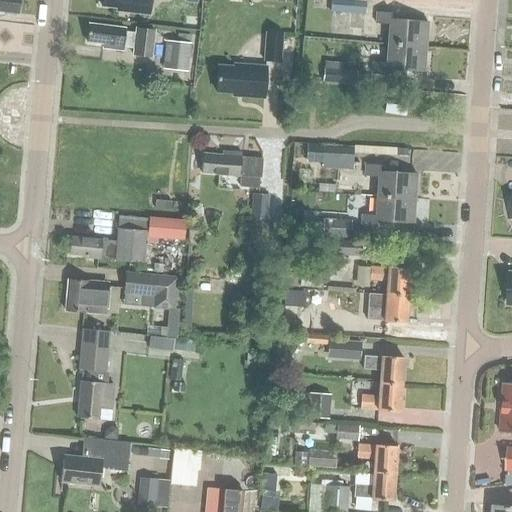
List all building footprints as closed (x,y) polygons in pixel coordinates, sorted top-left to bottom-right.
[(17,14),(18,0),(0,0),(0,14),(2,15),(3,12),(17,14)] [(101,0),(101,6),(117,8),(117,11),(149,14),(150,0),(101,0)] [(363,14),(364,2),(336,0),(330,0),(329,11),(363,14)] [(425,47),(425,46),(427,22),(391,19),(391,12),(377,11),(376,23),(389,24),(388,44),(425,47)] [(125,32),(125,29),(89,25),(88,42),(103,44),(102,49),(122,51),(122,47),(134,49),(133,55),(151,58),(155,32),(136,29),(136,33),(125,32)] [(265,32),(263,61),(280,62),(282,33),(265,32)] [(163,69),(187,72),(190,43),(165,41),(163,69)] [(423,72),(425,47),(388,44),(386,63),(373,62),(372,74),(386,75),(387,70),(423,72)] [(218,66),(216,92),(242,94),(242,96),(264,98),(266,67),(234,65),(234,67),(218,66)] [(323,69),(322,81),(356,84),(357,72),(323,69)] [(308,101),(318,102),(318,91),(308,90),(308,101)] [(353,149),(323,148),(322,160),(352,162),(353,149)] [(261,178),(263,159),(240,156),(241,153),(222,151),(221,155),(203,153),(201,173),(240,176),(239,187),(260,188),(261,178)] [(304,163),(303,181),(313,181),(314,163),(304,163)] [(378,178),(377,196),(414,198),(415,177),(415,173),(379,171),(379,166),(365,165),(364,177),(378,178)] [(250,218),(266,219),(268,195),(251,194),(250,218)] [(377,196),(377,197),(375,216),(361,215),(360,227),(376,228),(376,221),(412,224),(414,198),(377,196)] [(170,219),(169,235),(184,236),(185,220),(170,219)] [(322,236),(350,238),(351,222),(323,220),(322,236)] [(86,258),(143,262),(146,231),(116,229),(115,241),(70,238),(69,254),(86,256),(86,258)] [(329,252),(358,254),(359,241),(330,239),(329,252)] [(153,272),(163,273),(177,274),(178,254),(164,253),(163,265),(153,264),(153,272)] [(319,288),(321,270),(300,268),(299,286),(319,288)] [(371,268),(370,281),(387,282),(386,294),(386,296),(407,297),(407,296),(408,269),(388,268),(388,269),(371,268)] [(152,308),(174,310),(177,277),(125,273),(123,294),(153,296),(152,308)] [(64,311),(100,314),(102,283),(67,280),(64,311)] [(284,290),(283,306),(303,308),(304,292),(284,290)] [(368,308),(367,320),(384,321),(384,322),(405,324),(407,297),(386,296),(369,294),(368,308)] [(311,318),(328,319),(329,298),(312,297),(311,318)] [(243,304),(241,335),(263,336),(264,305),(243,304)] [(167,310),(165,338),(175,338),(177,311),(167,310)] [(109,323),(108,331),(116,332),(117,324),(109,323)] [(108,331),(81,328),(77,369),(84,370),(104,372),(108,331)] [(281,359),(289,364),(305,341),(297,335),(294,340),(288,336),(281,346),(287,350),(281,359)] [(305,343),(326,345),(327,336),(306,335),(305,343)] [(147,348),(171,351),(171,350),(193,353),(194,342),(172,339),(148,336),(147,348)] [(327,358),(359,361),(361,342),(328,340),(327,358)] [(261,366),(262,354),(246,353),(245,365),(261,366)] [(380,371),(379,383),(400,385),(402,357),(381,356),(381,357),(364,356),(363,370),(380,371)] [(181,369),(182,361),(172,359),(171,367),(181,369)] [(275,372),(283,372),(283,362),(275,362),(275,372)] [(83,382),(80,381),(77,416),(110,419),(113,384),(106,384),(107,376),(104,372),(84,370),(83,382)] [(173,392),(183,393),(184,384),(174,383),(173,392)] [(400,385),(379,383),(378,397),(361,396),(361,409),(378,410),(377,411),(398,413),(400,385)] [(499,432),(511,432),(511,383),(502,383),(499,432)] [(309,394),(307,418),(328,420),(329,396),(309,394)] [(336,440),(346,440),(358,441),(359,426),(336,425),(336,440)] [(115,441),(116,429),(109,428),(104,432),(103,439),(115,441)] [(277,430),(267,429),(266,437),(276,438),(277,430)] [(91,459),(63,456),(60,482),(97,486),(99,469),(126,472),(129,443),(93,439),(91,459)] [(374,460),(373,472),(394,473),(396,446),(375,444),(375,445),(358,444),(357,459),(374,460)] [(305,453),(293,453),(293,465),(305,465),(305,453)] [(306,467),(334,465),(333,457),(306,459),(306,467)] [(303,471),(301,468),(297,468),(294,470),(294,474),(296,477),(300,477),(303,475),(303,471)] [(394,473),(373,472),(372,486),(355,485),(354,496),(372,497),(372,499),(393,500),(394,473)] [(154,507),(157,479),(139,478),(136,505),(154,507)] [(323,511),(336,511),(347,511),(349,487),(324,486),(323,511)] [(216,511),(241,511),(243,493),(219,491),(216,511)]
